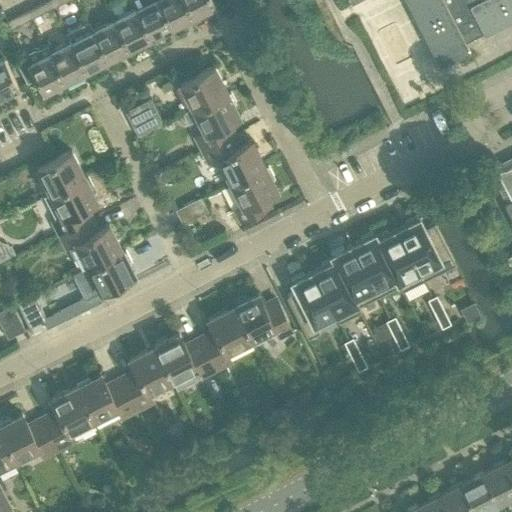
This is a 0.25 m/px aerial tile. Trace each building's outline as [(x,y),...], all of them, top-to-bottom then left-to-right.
[(53,11),(75,0),(74,0),(55,0),(49,3),(53,11)] [(157,0),(130,0),(137,13),(135,14),(149,43),(154,45),(160,41),(162,37),(171,32),(157,3),(159,2),(157,0)] [(162,0),(159,2),(157,3),(171,32),(192,22),(181,0),(162,0)] [(209,0),(181,0),(192,22),(215,10),(209,0)] [(511,0),(405,0),(406,2),(408,1),(437,57),(435,58),(435,59),(439,66),(469,51),(465,43),(465,42),(483,33),(484,35),(485,34),(484,33),(511,18),(511,0)] [(31,22),(53,11),(49,3),(27,14),(31,22)] [(10,33),(31,22),(27,14),(6,25),(10,33)] [(135,14),(114,25),(128,54),(149,43),(135,14)] [(88,22),(66,33),(73,45),(71,46),(85,75),(106,65),(92,36),(95,34),(88,22)] [(95,34),(92,36),(106,65),(128,54),(114,25),(95,34)] [(26,56),(15,61),(27,84),(34,80),(42,97),(63,86),(49,57),(51,56),(46,46),(37,50),(34,50),(28,53),(26,56)] [(51,56),(49,57),(63,86),(85,75),(71,46),(51,56)] [(0,59),(0,96),(18,88),(3,58),(0,59)] [(192,108),(228,91),(215,65),(180,83),(192,108)] [(232,92),(229,93),(228,91),(192,108),(183,112),(188,123),(197,118),(204,132),(195,136),(202,150),(235,134),(229,122),(240,116),(234,104),(237,103),(232,92)] [(138,135),(163,123),(150,99),(125,111),(138,135)] [(253,140),(241,146),(235,134),(202,150),(209,163),(218,158),(230,182),(265,164),(253,140)] [(50,195),(86,177),(72,150),(37,168),(50,195)] [(269,166),(267,168),(265,164),(230,182),(243,207),(235,211),(241,221),(270,205),(265,196),(278,190),(272,179),(275,177),(269,166)] [(511,164),(498,171),(511,198),(506,202),(511,213),(511,164)] [(50,195),(44,198),(56,220),(52,222),(59,236),(93,219),(87,205),(97,200),(92,189),(95,188),(89,176),(86,177),(50,195)] [(183,223),(207,211),(201,197),(176,209),(183,223)] [(424,227),(419,218),(418,218),(416,215),(404,221),(406,224),(397,229),(423,280),(455,264),(434,222),(424,227)] [(110,224),(99,230),(93,219),(59,236),(65,248),(75,243),(88,268),(123,250),(110,224)] [(401,291),(423,280),(397,229),(388,233),(387,230),(375,236),(374,236),(400,285),(399,286),(401,291)] [(374,236),(375,236),(374,233),(373,234),(372,231),(360,237),(361,240),(352,244),(378,296),(399,286),(400,285),(374,236)] [(357,307),(358,306),(378,296),(352,244),(343,249),(342,246),(330,252),(331,255),(330,255),(332,258),(333,257),(357,307)] [(88,268),(73,275),(86,299),(100,292),(135,274),(129,262),(132,260),(127,251),(124,252),(123,250),(88,268)] [(361,312),(358,306),(357,307),(333,257),(332,258),(320,264),(322,266),(313,271),(334,314),(338,323),(361,312)] [(315,323),(334,314),(313,271),(304,275),(303,272),(291,278),(292,281),(291,282),(296,291),(286,296),(307,339),(319,332),(315,323)] [(30,328),(48,319),(35,294),(18,303),(30,328)] [(274,300),(263,305),(257,294),(246,299),(244,297),(233,303),(234,305),(231,307),(250,341),(273,329),(279,339),(291,333),(274,300)] [(436,296),(427,300),(434,314),(443,310),(436,296)] [(12,305),(0,310),(0,324),(7,339),(23,331),(25,330),(12,305)] [(226,353),(250,341),(231,307),(208,319),(213,330),(198,338),(214,372),(231,364),(226,353)] [(443,310),(434,314),(441,328),(450,324),(443,310)] [(394,317),(385,321),(393,336),(401,331),(394,317)] [(401,331),(393,336),(400,350),(409,345),(401,331)] [(198,338),(184,345),(178,333),(167,339),(166,337),(154,342),(155,345),(153,346),(171,381),(195,369),(200,379),(214,372),(198,338)] [(352,338),(343,343),(351,357),(359,352),(352,338)] [(146,394),(171,381),(153,346),(128,359),(134,371),(119,378),(136,412),(151,404),(146,394)] [(359,352),(351,357),(358,371),(367,366),(359,352)] [(119,378),(106,385),(100,373),(89,379),(87,376),(76,382),(77,385),(74,386),(92,421),(116,409),(121,419),(136,412),(119,378)] [(68,433),(92,421),(74,386),(49,399),(55,411),(41,418),(58,451),(73,443),(68,433)] [(41,418),(27,425),(21,413),(10,419),(8,416),(0,420),(0,435),(13,461),(31,452),(36,462),(58,451),(41,418)] [(10,511),(0,491),(0,467),(13,461),(0,435),(0,511),(10,511)] [(503,504),(511,499),(511,468),(509,461),(487,472),(503,504)] [(479,511),(487,511),(503,504),(487,472),(465,483),(479,511)] [(451,511),(479,511),(465,483),(443,494),(451,511)] [(424,511),(451,511),(443,494),(421,505),(424,511)]
